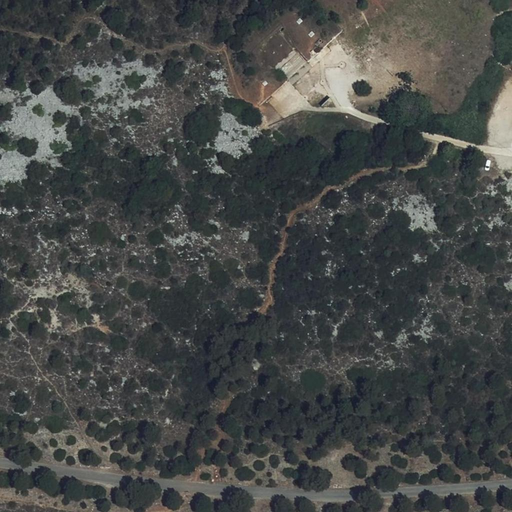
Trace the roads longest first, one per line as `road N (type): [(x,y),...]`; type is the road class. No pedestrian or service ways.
road 1 (unclassified): [(0,461),(284,494),(511,483)]
road 2 (track): [(511,152),(297,101)]
